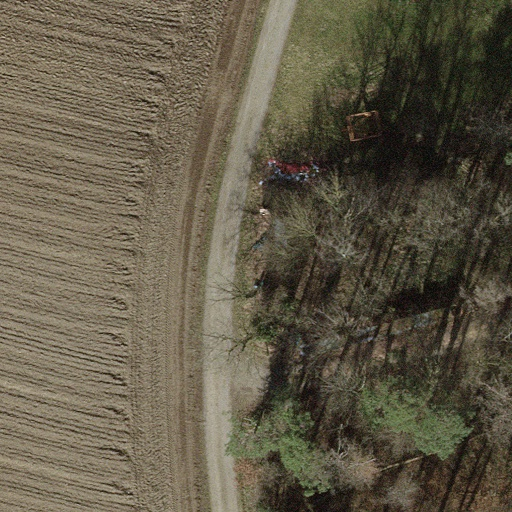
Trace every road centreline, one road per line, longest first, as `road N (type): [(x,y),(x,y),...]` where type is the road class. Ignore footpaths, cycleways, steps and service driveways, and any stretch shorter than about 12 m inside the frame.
road 1 (track): [(299,0),(210,396),(225,511)]
road 2 (track): [(210,396),(511,329)]
